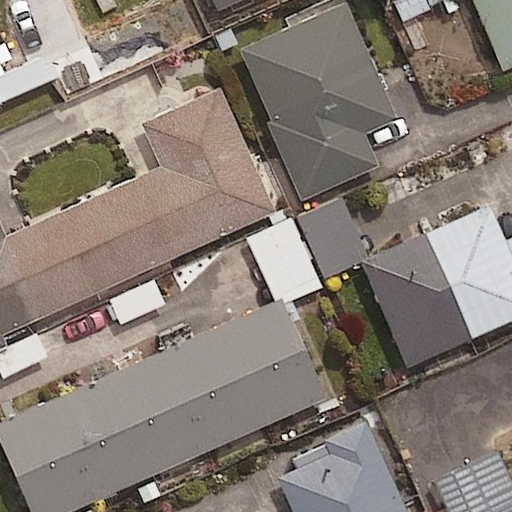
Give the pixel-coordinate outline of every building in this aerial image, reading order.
[(389,115),(341,0),(332,0),(235,40),(298,192),(371,162),(357,128),(389,115)] [(433,0),(390,0),(402,19),(433,0)] [(511,55),(511,0),(469,0),(496,62),(511,55)] [(42,46),(10,61),(0,38),(0,95),(53,70),(42,46)] [(99,283),(116,320),(161,299),(145,262),(269,206),(213,84),(139,118),(159,161),(0,233),(0,371),(42,352),(26,316),(99,283)] [(360,252),(335,191),(294,208),(320,269),(360,252)] [(356,255),(400,359),(511,310),(511,232),(500,238),(484,201),(356,255)] [(242,232),(270,296),(274,295),(276,299),(317,281),(287,213),(242,232)] [(44,511),(316,393),(274,296),(0,415),(0,451),(26,511),(44,511)] [(405,511),(363,416),(318,436),(321,445),(271,468),(290,511),(405,511)] [(507,511),(511,510),(511,491),(492,447),(429,476),(444,511),(507,511)]
